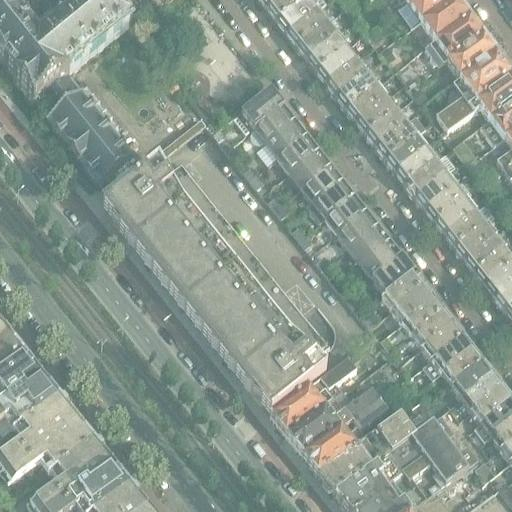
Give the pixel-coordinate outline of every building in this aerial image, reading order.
[(134,162),(82,98),(82,97),(66,77),(130,26),(117,9),(116,8),(109,0),(91,0),(38,43),(3,0),(0,0),(0,64),(14,82),(12,84),(32,108),(43,100),(56,117),(46,125),(63,147),(68,152),(99,190),(110,205),(144,178),(132,164),(134,162)] [(113,0),(118,6),(116,8),(117,9),(128,0),(113,0)] [(259,0),(255,4),(266,17),(285,0),(259,0)] [(275,29),(308,3),(306,0),(285,0),(266,17),(275,29)] [(360,8),(353,0),(335,0),(333,2),(347,19),(360,8)] [(420,26),(454,1),(452,0),(415,0),(406,7),(420,26)] [(434,46),(468,22),(454,1),(420,26),(434,46)] [(285,41),(318,15),(308,3),(275,29),(285,41)] [(295,54),(327,27),(318,15),(285,41),(295,54)] [(446,66),(482,40),(468,22),(434,46),(424,54),(430,61),(429,67),(433,71),(437,71),(438,72),(446,66)] [(305,67),(338,40),(335,37),(340,32),(333,23),(327,27),(295,54),(305,67)] [(315,79),(347,53),(338,40),(305,67),(315,79)] [(458,83),(495,59),(489,50),(482,40),(446,66),(458,83)] [(387,50),(381,42),(371,49),(377,57),(387,50)] [(325,92),(357,66),(347,53),(315,79),(325,92)] [(441,131),(511,80),(495,59),(458,83),(452,88),(463,103),(435,123),(441,131)] [(335,105),(367,78),(357,66),(325,92),(335,105)] [(344,117),(377,91),(367,78),(335,105),(344,117)] [(489,126),(511,109),(511,81),(511,80),(441,131),(446,138),(468,122),(477,134),(481,131),(489,125),(489,126)] [(354,130),(387,103),(377,91),(344,117),(354,130)] [(427,102),(419,92),(410,99),(418,110),(427,102)] [(253,133),(283,111),(270,94),(232,124),(245,140),(253,133)] [(365,143),(397,117),(387,103),(354,130),(365,143)] [(504,144),(511,138),(511,109),(489,126),(503,145),(504,144)] [(264,149),(295,126),(283,111),(253,133),(254,134),(252,135),(251,136),(250,138),(250,143),(250,146),(252,148),(257,151),(261,151),(264,149)] [(374,155),(406,128),(397,117),(365,143),(374,155)] [(276,164),(306,141),(295,126),(264,149),(276,164)] [(384,168),(417,141),(407,128),(406,128),(374,155),(384,168)] [(232,151),(225,143),(218,135),(212,140),(218,148),(225,156),(232,151)] [(494,183),(511,170),(511,138),(504,144),(511,154),(501,163),(496,167),(501,174),(493,181),(494,183)] [(288,180),(318,156),(306,141),(276,164),(288,180)] [(394,180),(427,154),(417,141),(384,168),(394,180)] [(238,159),(232,151),(225,156),(231,164),(238,159)] [(403,192),(436,167),(427,154),(394,180),(403,192)] [(300,195),(330,171),(318,156),(288,180),(300,195)] [(413,205),(446,179),(454,173),(445,160),(436,167),(403,192),(413,205)] [(329,353),(180,169),(165,181),(157,168),(144,178),(110,205),(101,212),(111,224),(110,226),(251,401),(259,408),(270,421),(308,394),(328,379),(314,366),(329,353)] [(511,170),(494,183),(484,192),(482,194),(489,203),(506,189),(509,185),(511,183),(511,170)] [(312,211),(342,187),(330,171),(300,195),(312,211)] [(256,181),(249,172),(242,178),(249,186),(256,181)] [(423,218),(456,191),(446,179),(413,205),(423,218)] [(262,189),(256,181),(249,186),(256,194),(262,189)] [(324,225),(354,201),(342,187),(312,211),(324,225)] [(433,231),(466,203),(470,199),(461,187),(456,191),(423,218),(433,231)] [(335,240),(365,216),(354,201),(324,225),(335,240)] [(280,211),(274,203),(267,208),(273,216),(280,211)] [(443,243),(476,216),(466,203),(433,231),(443,243)] [(287,219),(280,211),(273,216),(280,224),(287,219)] [(347,255),(377,231),(365,216),(335,240),(347,255)] [(452,256),(486,229),(476,216),(443,243),(452,256)] [(463,269),(496,242),(486,229),(452,256),(463,269)] [(359,271),(389,247),(377,231),(347,255),(359,271)] [(304,241),(298,232),(291,238),(297,246),(304,241)] [(311,249),(304,241),(297,246),(304,254),(311,249)] [(472,281),(506,254),(496,242),(463,269),(472,281)] [(371,285),(402,262),(389,247),(359,271),(370,285),(371,284),(371,285)] [(482,294),(511,269),(511,262),(506,254),(472,281),(482,294)] [(384,301),(414,278),(402,262),(371,285),(384,301)] [(328,271),(322,263),(315,268),(321,276),(328,271)] [(492,307),(511,290),(511,269),(482,294),(492,307)] [(335,279),(328,271),(321,276),(328,284),(335,279)] [(390,317),(424,291),(414,278),(384,301),(380,304),(390,317)] [(501,318),(511,309),(511,290),(492,307),(501,318)] [(400,330),(434,303),(424,291),(390,317),(400,330)] [(353,301),(346,293),(339,298),(346,307),(353,301)] [(359,309),(353,301),(346,307),(352,314),(359,309)] [(410,342),(444,316),(434,303),(400,330),(410,342)] [(511,331),(511,330),(511,309),(501,318),(511,331)] [(375,329),(365,316),(358,322),(369,334),(375,329)] [(420,355),(454,329),(444,316),(410,342),(420,355)] [(430,367),(463,341),(454,329),(420,355),(430,367)] [(0,373),(23,358),(13,347),(14,346),(8,339),(0,344),(0,373)] [(395,353),(385,341),(379,346),(389,358),(395,353)] [(440,380),(473,354),(463,341),(430,367),(440,380)] [(450,393),(484,367),(473,354),(440,380),(450,393)] [(0,408),(40,380),(33,370),(23,358),(0,373),(0,408)] [(352,426),(378,404),(371,395),(351,409),(336,390),(355,376),(347,365),(328,379),(308,394),(270,421),(269,422),(302,462),(344,431),(352,426)] [(460,405),(493,379),(484,367),(450,393),(460,405)] [(425,391),(415,378),(408,383),(418,396),(425,391)] [(470,418),(503,392),(493,379),(460,405),(470,418)] [(14,433),(58,402),(49,391),(40,380),(0,408),(0,425),(4,423),(12,435),(14,433)] [(479,430),(511,405),(511,403),(503,392),(470,418),(479,430)] [(0,477),(76,424),(67,413),(66,413),(58,402),(14,433),(22,444),(0,459),(0,477)] [(360,436),(387,415),(378,404),(352,426),(360,436)] [(333,501),(437,424),(425,405),(399,422),(376,439),(375,438),(364,448),(318,482),(333,501)] [(489,442),(511,425),(511,405),(479,430),(489,442)] [(341,511),(416,511),(474,467),(464,455),(456,462),(451,455),(459,448),(441,423),(440,422),(437,424),(333,501),(341,511)] [(50,477),(93,446),(84,435),(76,424),(0,477),(0,495),(9,488),(10,489),(39,468),(47,478),(48,479),(50,477)] [(499,455),(511,445),(511,425),(489,442),(499,455)] [(318,482),(364,448),(354,434),(349,438),(344,431),(302,462),(318,482)] [(509,468),(511,465),(511,445),(499,455),(509,468)] [(50,511),(111,468),(102,457),(93,446),(50,477),(57,488),(25,511),(26,511),(50,511)] [(474,511),(492,499),(483,488),(493,480),(484,467),(481,469),(478,471),(474,467),(416,511),(474,511)] [(97,511),(128,490),(120,479),(111,468),(50,511),(74,511),(75,511),(74,511),(97,511)] [(501,501),(510,495),(507,490),(506,489),(497,495),(501,501)] [(146,511),(138,501),(137,502),(128,490),(97,511),(146,511)] [(505,506),(511,501),(511,497),(510,495),(501,501),(505,506)]
